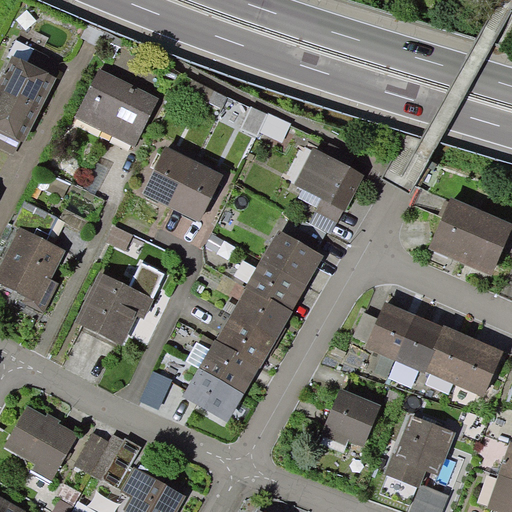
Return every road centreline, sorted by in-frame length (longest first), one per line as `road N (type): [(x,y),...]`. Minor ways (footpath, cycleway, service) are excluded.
road 1 (motorway): [(121,0),(511,129)]
road 2 (motorway): [(511,85),(239,0)]
road 3 (residential): [(243,471),(12,355)]
road 4 (residential): [(243,471),(366,255)]
road 5 (residential): [(366,255),(511,318)]
